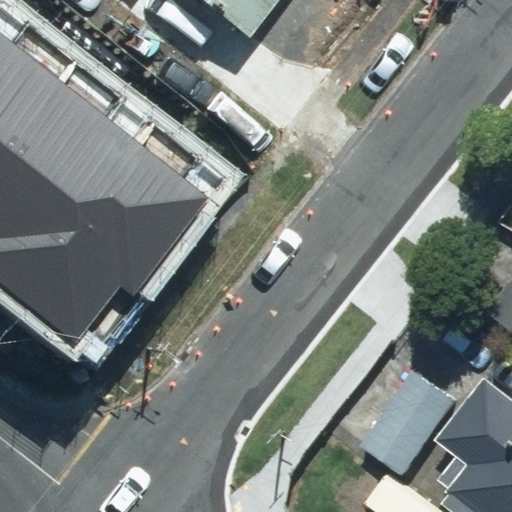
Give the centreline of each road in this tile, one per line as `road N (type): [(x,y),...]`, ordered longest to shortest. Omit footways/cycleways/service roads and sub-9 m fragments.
road 1 (residential): [(129,511),(511,25)]
road 2 (residential): [(97,511),(0,435)]
